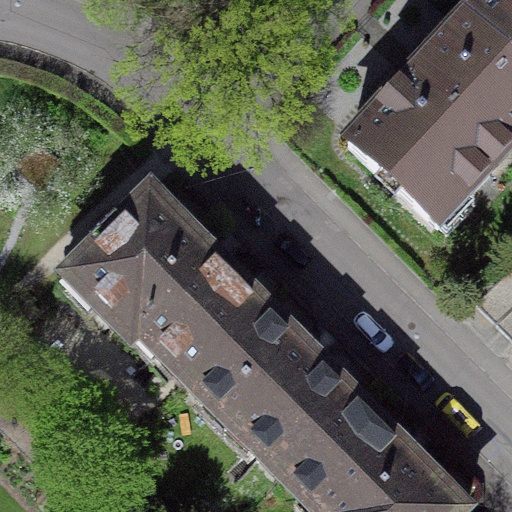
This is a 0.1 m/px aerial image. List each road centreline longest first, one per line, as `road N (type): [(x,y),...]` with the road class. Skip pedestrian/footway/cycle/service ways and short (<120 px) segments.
road 1 (residential): [(216,145),(511,439)]
road 2 (residential): [(0,8),(119,53),(216,145)]
road 3 (residential): [(216,145),(351,0)]
